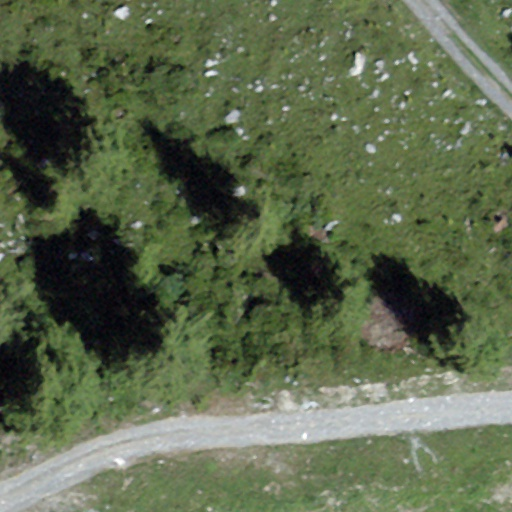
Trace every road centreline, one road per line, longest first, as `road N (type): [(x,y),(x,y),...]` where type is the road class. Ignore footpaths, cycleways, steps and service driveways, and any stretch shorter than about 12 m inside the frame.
road 1 (track): [(511,411),(126,449),(0,502)]
road 2 (track): [(414,0),(511,103)]
